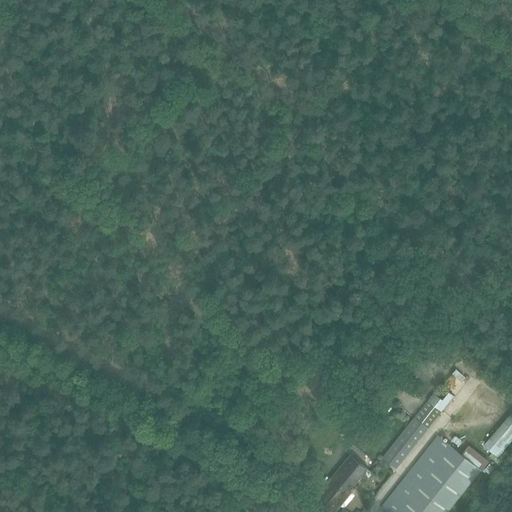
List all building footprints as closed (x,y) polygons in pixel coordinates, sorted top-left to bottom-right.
[(511,389),(467,356),(462,363),(511,399),(511,389)] [(463,375),(468,370),(458,361),(453,366),(463,375)] [(383,457),(397,468),(439,414),(426,404),(415,417),(383,457)] [(511,411),(485,444),(498,455),(511,438),(511,411)] [(457,428),(452,433),(458,439),(463,434),(457,428)] [(446,511),(480,469),(439,436),(383,507),(389,511),(446,511)] [(479,461),(487,452),(469,437),(462,447),(479,461)] [(351,455),(318,495),(334,508),(338,503),(340,505),(351,491),(349,490),(367,468),(351,455)]
